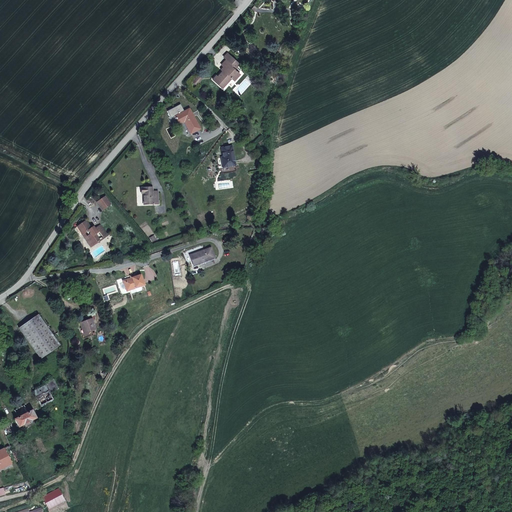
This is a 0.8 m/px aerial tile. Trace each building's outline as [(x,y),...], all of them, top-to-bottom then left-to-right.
[(236,67),(231,64),(234,60),(227,53),(224,57),(226,59),(221,65),(224,67),(225,68),(223,71),(218,77),(216,76),(213,79),(222,88),(231,78),(232,79),(238,73),(234,69),(236,67)] [(189,109),(175,116),(179,124),(184,122),(190,134),(200,129),(189,109)] [(235,166),(231,147),(222,148),(223,158),(224,161),(222,161),(223,168),(235,166)] [(157,201),(157,192),(152,192),(152,188),(141,188),(141,193),(143,193),(143,195),(144,195),(144,197),(143,197),(144,205),(157,204),(159,204),(159,201),(157,201)] [(111,205),(105,196),(96,202),(102,211),(111,205)] [(80,231),(82,234),(86,231),(89,235),(86,237),(92,246),(100,241),(95,234),(99,231),(104,238),(107,236),(100,225),(95,229),(91,231),(90,229),(91,229),(86,221),(78,226),(81,230),(80,231)] [(104,238),(99,231),(95,234),(100,241),(104,238)] [(193,265),(199,264),(214,258),(211,248),(204,250),(202,246),(188,251),(192,261),(193,265)] [(192,261),(188,251),(184,252),(187,263),(192,261)] [(143,284),(140,275),(134,277),(130,278),(124,280),(127,289),(143,284)] [(143,284),(127,289),(124,280),(123,280),(126,291),(144,285),(143,284)] [(59,345),(38,315),(19,328),(41,359),(59,345)] [(94,329),(91,319),(81,323),(83,328),(84,328),(86,332),(89,331),(91,330),(94,329)] [(53,399),(45,385),(33,391),(40,406),(53,399)] [(36,418),(31,410),(29,411),(29,410),(27,411),(28,412),(24,414),(23,413),(21,414),(21,415),(14,419),(18,427),(25,424),(29,421),(36,418)] [(12,433),(8,423),(1,426),(9,446),(12,440),(9,435),(12,433)] [(0,468),(10,463),(3,449),(0,450),(0,468)]
